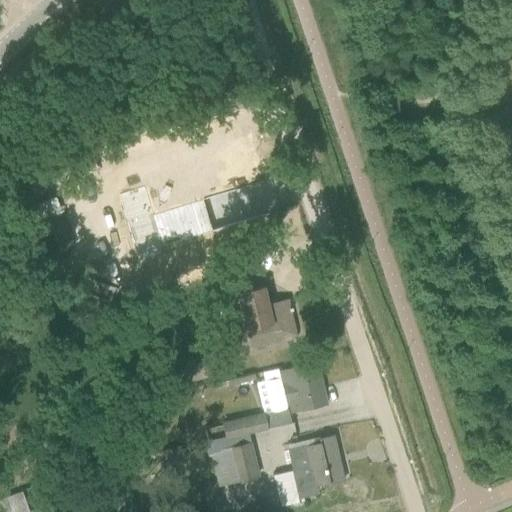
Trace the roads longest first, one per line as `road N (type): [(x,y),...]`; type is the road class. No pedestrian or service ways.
road 1 (residential): [(412,511),(245,0)]
road 2 (track): [(120,0),(0,89)]
